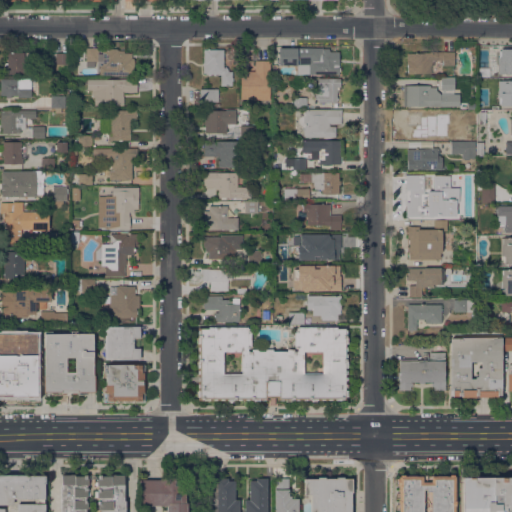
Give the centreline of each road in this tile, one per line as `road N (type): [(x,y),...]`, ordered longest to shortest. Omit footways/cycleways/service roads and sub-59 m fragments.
road 1 (residential): [(374,0),(373,511)]
road 2 (residential): [(511,25),(0,26)]
road 3 (residential): [(169,435),(170,26)]
road 4 (secondary): [(329,435),(169,435)]
